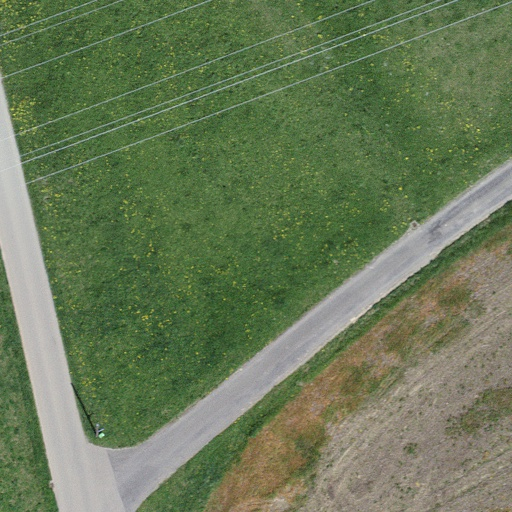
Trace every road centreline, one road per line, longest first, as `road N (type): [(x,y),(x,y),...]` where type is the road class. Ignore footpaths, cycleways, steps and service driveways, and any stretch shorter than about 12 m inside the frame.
road 1 (track): [(113,511),(511,199)]
road 2 (unclassified): [(99,511),(0,113)]
